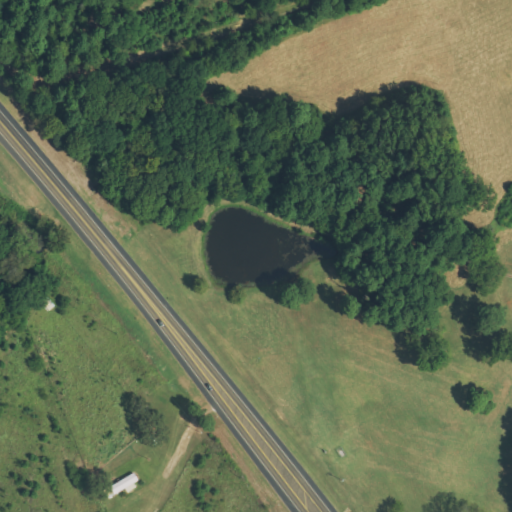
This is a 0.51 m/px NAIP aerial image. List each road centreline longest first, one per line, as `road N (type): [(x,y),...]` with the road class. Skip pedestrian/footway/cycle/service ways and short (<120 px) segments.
road 1 (primary): [(316,511),(0,121)]
road 2 (residential): [(112,254),(0,325)]
